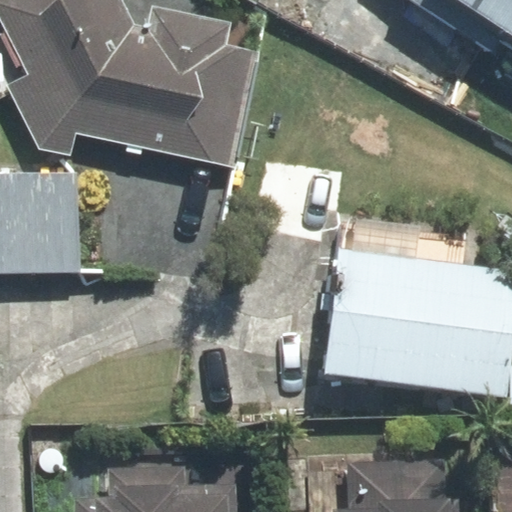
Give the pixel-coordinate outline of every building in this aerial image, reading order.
[(200,0),(0,0),(0,48),(13,78),(0,84),(0,104),(22,153),(59,157),(52,142),(217,177),(219,174),(221,172),(223,169),(225,166),(226,163),(228,160),(229,157),(231,154),(232,151),(233,148),(233,145),(234,142),(235,138),(235,135),(235,132),(235,128),(235,125),(235,122),(234,119),(234,115),(233,112),(232,109),(231,106),(230,103),(229,100),(227,97),(226,94),(224,91),(222,88),(220,86),(218,83),(216,81),(213,78),(211,76),(209,74),(224,48),(203,1),(200,0)] [(511,0),(434,0),(511,49),(511,0)] [(70,268),(74,174),(0,171),(0,287),(69,291),(70,268)] [(494,239),(332,233),(331,258),(307,258),(303,392),(489,399),(494,239)] [(511,372),(498,372),(499,423),(511,423),(511,372)] [(435,511),(432,474),(334,482),(336,511),(435,511)] [(233,511),(234,498),(75,498),(74,511),(233,511)]
